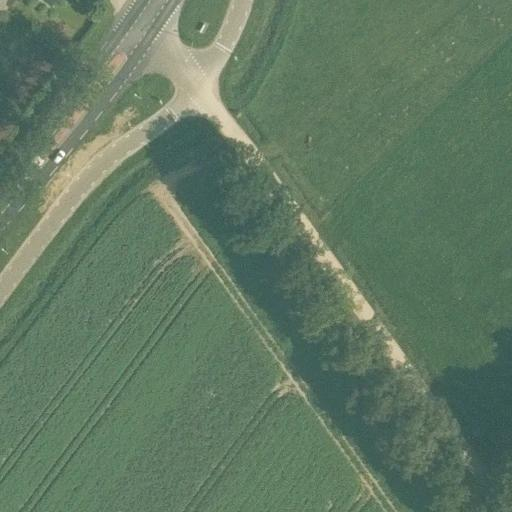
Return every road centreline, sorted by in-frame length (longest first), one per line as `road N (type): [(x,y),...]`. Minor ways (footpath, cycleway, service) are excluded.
road 1 (track): [(196,84),(488,487)]
road 2 (unclassified): [(0,296),(92,175),(196,84)]
road 3 (primary): [(0,222),(73,139),(155,23)]
road 4 (primary): [(139,4),(0,194)]
